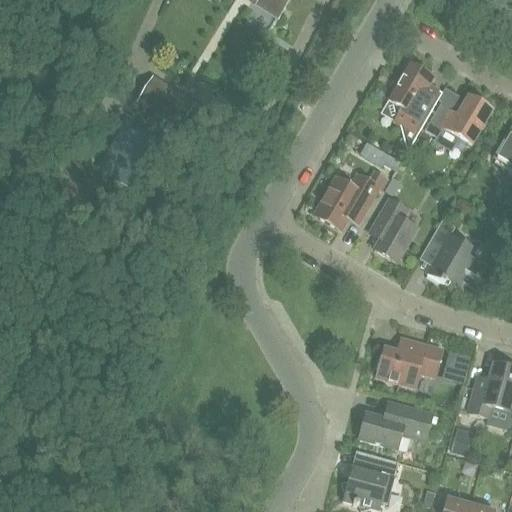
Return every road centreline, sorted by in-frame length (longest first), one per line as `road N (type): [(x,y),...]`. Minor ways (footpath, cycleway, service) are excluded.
road 1 (unclassified): [(276,511),(306,456),(308,426),(245,295),(242,261),(262,220)]
road 2 (unclassified): [(511,336),(414,308),(262,220)]
road 3 (unclassified): [(262,220),(381,17)]
road 4 (residential): [(511,92),(381,17)]
